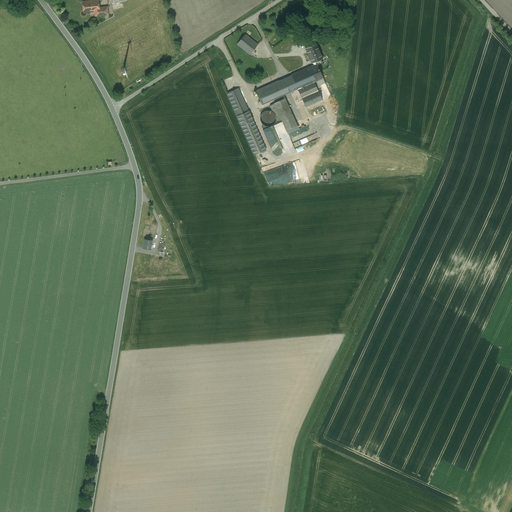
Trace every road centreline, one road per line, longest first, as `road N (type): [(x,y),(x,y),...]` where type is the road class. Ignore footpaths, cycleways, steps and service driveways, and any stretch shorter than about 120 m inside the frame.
road 1 (tertiary): [(89,511),(138,207),(134,166),(112,108)]
road 2 (unclassified): [(278,0),(112,108)]
road 3 (tertiary): [(112,108),(41,0)]
